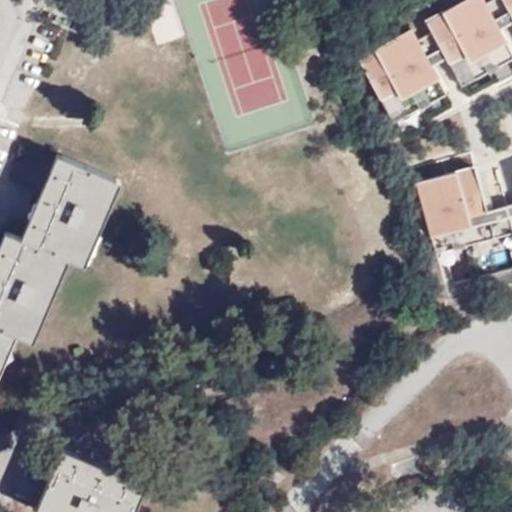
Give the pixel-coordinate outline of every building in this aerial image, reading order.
[(488,0),(455,0),(427,11),(455,83),(511,61),(488,0)] [(391,120),(446,92),(410,25),(356,53),(391,120)] [(86,261),(121,177),(57,151),(35,203),(21,234),(7,227),(0,242),(0,371),(17,331),(34,338),(70,255),(86,261)] [(474,162),(414,178),(429,235),(448,230),(452,247),(440,250),(444,264),(467,258),(491,252),(487,235),(511,228),(511,200),(486,208),(474,162)] [(48,511),(132,511),(147,480),(87,452),(64,442),(35,506),(48,511)]
